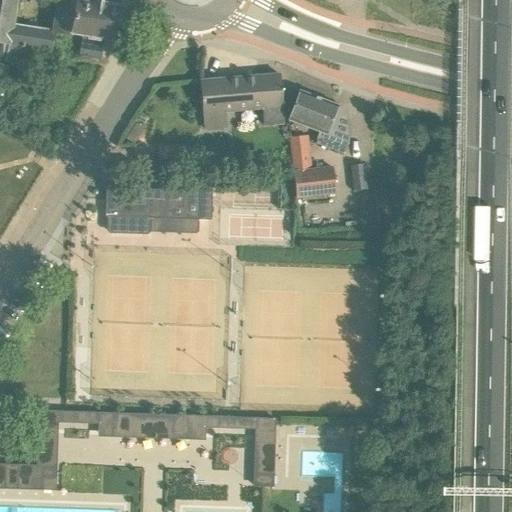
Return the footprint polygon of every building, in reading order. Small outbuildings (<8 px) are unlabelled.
[(13,24),(17,0),(0,0),(0,42),(8,44),(6,62),(48,68),(54,34),(82,38),(79,56),(100,60),(103,40),(116,42),(121,7),(78,0),(75,0),(76,2),(64,0),(57,0),(53,30),(13,24)] [(284,125),(282,95),(280,75),(200,81),(204,130),(227,128),(226,112),(262,110),(263,127),(284,125)] [(348,144),(345,109),(300,91),(288,121),(319,133),(316,141),(318,144),(342,154),(345,152),(348,144)] [(294,199),(336,195),(333,166),(312,168),(309,135),(289,137),(293,171),(291,171),(294,199)] [(159,160),(182,161),(182,147),(159,146),(159,160)] [(132,172),(132,161),(117,161),(117,172),(132,172)] [(368,189),(364,164),(349,166),(353,191),(368,189)] [(211,192),(199,191),(133,189),(133,187),(130,187),(130,189),(106,188),(105,217),(108,217),(108,230),(110,233),(147,234),(149,232),(150,218),(198,220),(198,219),(210,219),(211,192)] [(274,439),(275,419),(38,411),(38,435),(58,436),(58,423),(110,425),(109,437),(117,437),(117,425),(173,427),(172,439),(193,439),(194,427),(255,429),(255,439),(274,439)] [(0,488),(53,491),(55,466),(0,464),(0,488)] [(253,486),(263,487),(273,487),(273,473),(253,472),(253,486)]
